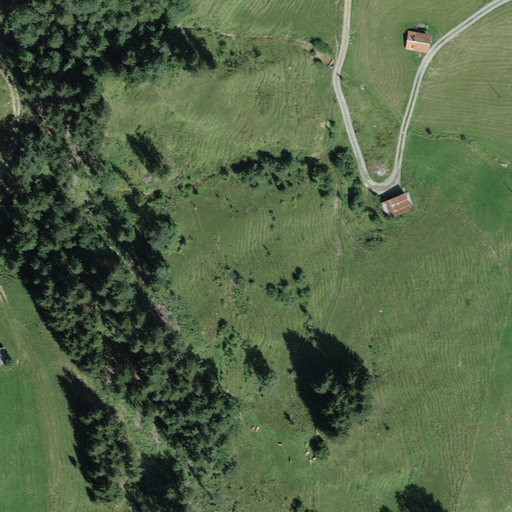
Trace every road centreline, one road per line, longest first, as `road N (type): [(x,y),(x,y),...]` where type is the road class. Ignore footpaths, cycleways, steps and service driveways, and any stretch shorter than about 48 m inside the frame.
road 1 (track): [(502,0),(426,60),(385,188),(368,181),(337,87),(348,0)]
road 2 (track): [(0,288),(21,342),(25,511)]
